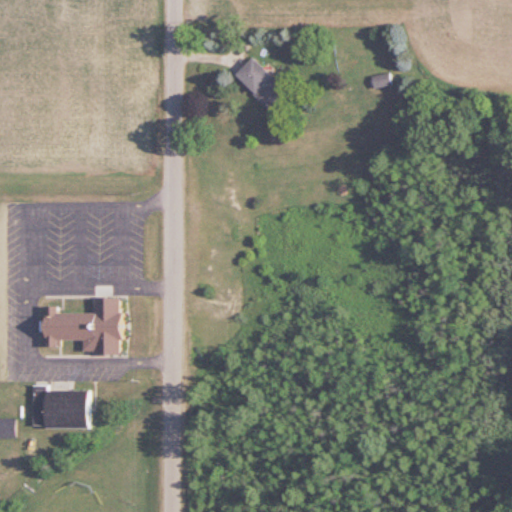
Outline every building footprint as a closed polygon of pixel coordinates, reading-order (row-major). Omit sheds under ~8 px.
[(236,73),(271,109),(289,91),(254,56),(236,73)] [(391,73),(373,76),(375,88),(393,85),(391,73)] [(96,312),(59,312),(59,306),(47,306),(46,346),(63,346),(63,339),(85,340),(84,353),(122,354),(123,297),(96,297),(96,312)] [(35,387),(34,427),(91,427),(92,388),(35,387)] [(0,436),(17,437),(17,418),(0,418),(0,436)]
